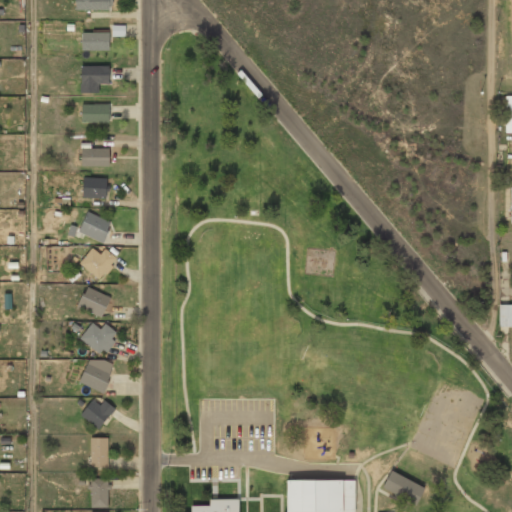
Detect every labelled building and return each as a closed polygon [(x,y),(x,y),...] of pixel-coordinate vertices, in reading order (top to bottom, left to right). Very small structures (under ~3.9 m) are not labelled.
[(76,0),(76,9),(112,9),(112,0),(76,0)] [(109,32),(82,32),(82,50),(109,50),(109,32)] [(98,93),(98,83),(108,84),(108,66),(80,66),(80,93),(98,93)] [(109,105),(81,105),(81,123),(109,123),(109,105)] [(80,166),(109,166),(109,147),(80,147),(80,166)] [(106,178),(82,178),(82,197),(106,197),(106,178)] [(102,242),(111,223),(87,212),(78,232),(102,242)] [(81,266),(98,281),(117,260),(100,245),(81,266)] [(110,298),(86,287),(76,307),(101,318),(110,298)] [(498,304),(498,326),(511,326),(511,304),(498,304)] [(98,320),(80,343),(100,358),(118,335),(98,320)] [(104,393),(112,365),(87,357),(79,385),(104,393)] [(98,429),(113,410),(95,396),(80,415),(98,429)] [(90,467),(108,467),(108,438),(90,438),(90,467)] [(389,469),(381,487),(416,504),(425,486),(389,469)] [(108,478),(90,478),(90,506),(108,506),(108,478)] [(210,502),(210,509),(192,509),(192,511),(354,511),(354,480),(341,480),(341,483),(287,483),(287,511),(240,511),(241,502),(210,502)]
